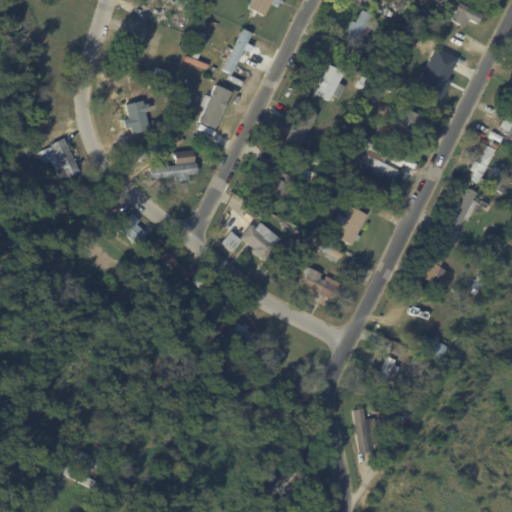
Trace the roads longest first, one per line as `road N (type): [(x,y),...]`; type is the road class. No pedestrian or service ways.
road 1 (residential): [(511,16),(333,378),(326,412),(341,511)]
road 2 (residential): [(105,0),(81,93),(95,153),(120,186),(259,298),(345,345)]
road 3 (residential): [(310,0),(188,239)]
